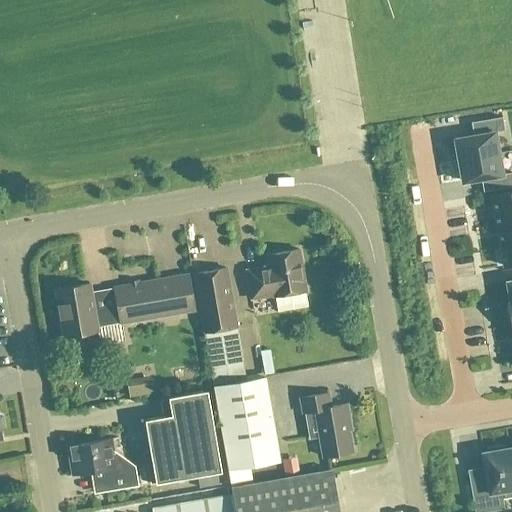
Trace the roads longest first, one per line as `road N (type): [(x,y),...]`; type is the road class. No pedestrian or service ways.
road 1 (residential): [(406,430),(363,221),(328,189),(308,183),(9,232)]
road 2 (residential): [(468,419),(420,116)]
road 3 (residential): [(53,511),(9,232)]
